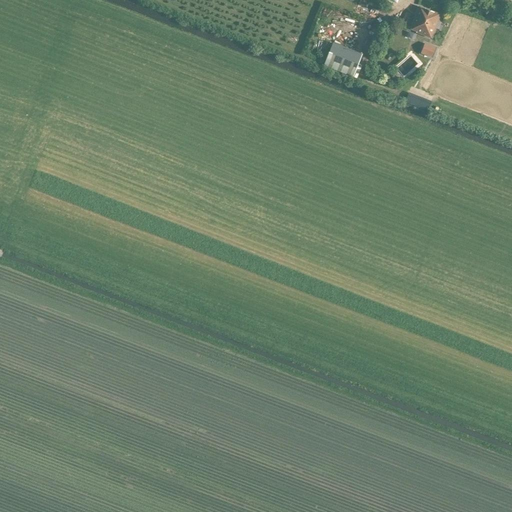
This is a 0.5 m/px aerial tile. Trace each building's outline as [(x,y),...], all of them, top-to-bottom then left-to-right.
[(438,11),(417,3),(409,24),(415,27),(414,28),(429,34),(438,11)] [(435,46),(438,38),(426,34),(423,42),(435,46)] [(362,55),(333,43),(325,67),(353,78),(362,55)] [(406,69),(418,55),(411,49),(398,62),(406,69)] [(407,95),(405,100),(427,109),(429,104),(407,95)]
